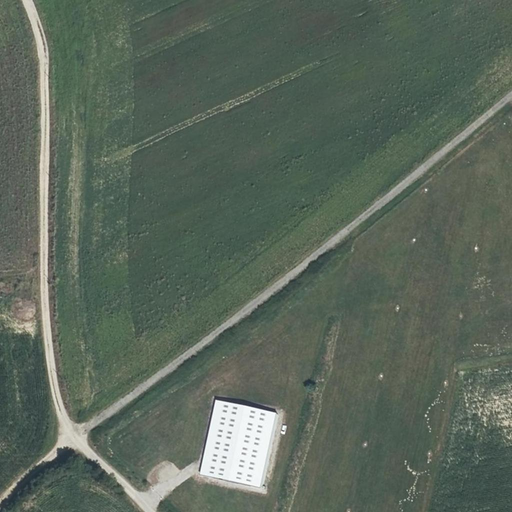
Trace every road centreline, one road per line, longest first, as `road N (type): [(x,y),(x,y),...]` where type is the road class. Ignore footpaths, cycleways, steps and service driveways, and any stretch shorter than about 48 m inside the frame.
road 1 (track): [(74,436),(511,92)]
road 2 (track): [(25,0),(44,106),(45,323),(60,412),(74,436)]
